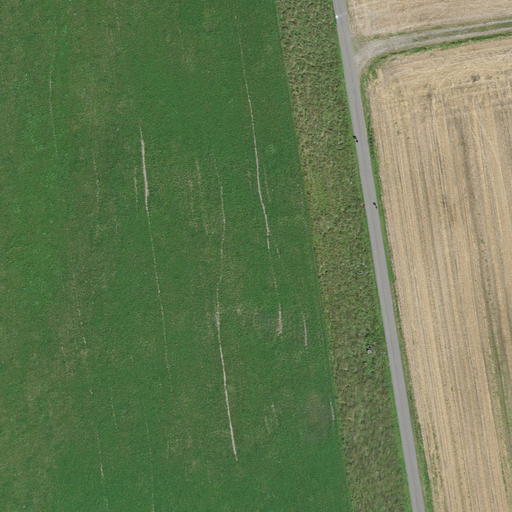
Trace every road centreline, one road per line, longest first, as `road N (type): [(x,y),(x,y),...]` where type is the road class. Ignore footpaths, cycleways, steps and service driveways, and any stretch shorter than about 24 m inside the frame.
road 1 (residential): [(340,0),(418,511)]
road 2 (track): [(348,51),(511,26)]
